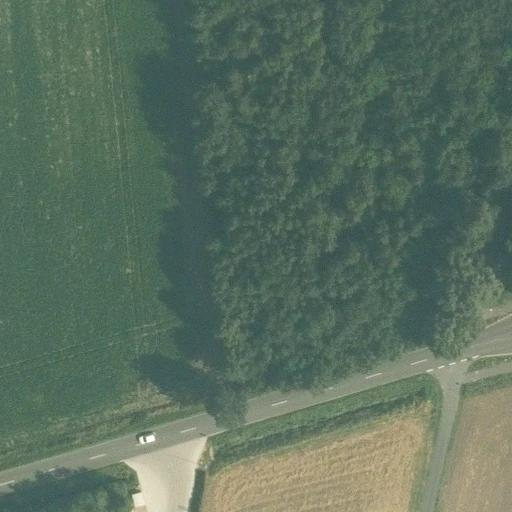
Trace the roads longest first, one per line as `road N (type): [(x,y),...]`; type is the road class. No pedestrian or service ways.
road 1 (tertiary): [(0,484),(462,349)]
road 2 (unclassified): [(426,511),(462,349)]
road 3 (unclassified): [(462,349),(467,311),(511,192)]
